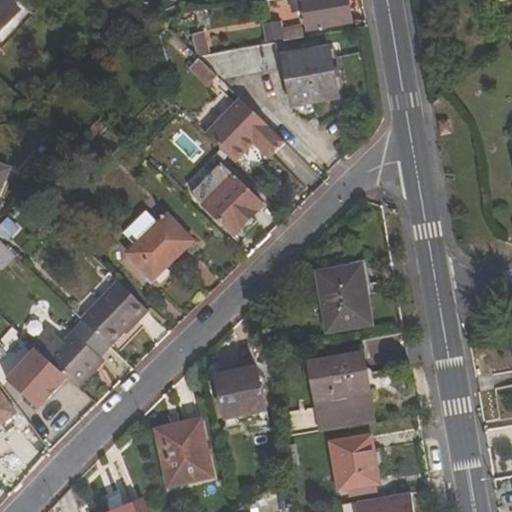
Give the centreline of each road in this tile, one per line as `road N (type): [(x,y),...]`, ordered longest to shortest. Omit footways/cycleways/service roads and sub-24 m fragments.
road 1 (residential): [(26,511),(363,173),(414,157)]
road 2 (tertiary): [(476,511),(438,293)]
road 3 (tertiary): [(414,157),(386,0)]
road 4 (tertiary): [(438,293),(414,157)]
